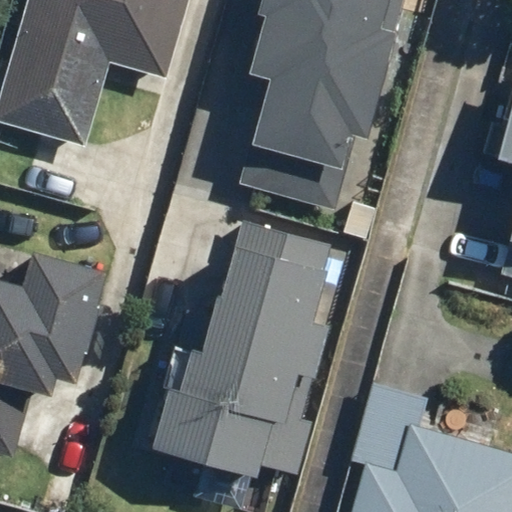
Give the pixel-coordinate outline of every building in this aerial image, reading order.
[(23,0),(0,78),(0,121),(81,145),(108,56),(162,72),(182,5),(176,4),(177,0),(23,0)] [(258,0),(256,11),(263,13),(246,71),(268,77),(249,142),(252,143),(240,182),(332,209),(347,157),(343,156),(350,132),(365,137),(404,0),(258,0)] [(511,100),(496,155),(511,159),(511,223),(499,269),(511,273),(511,100)] [(152,439),(151,443),(257,473),(260,463),(299,474),(315,418),(304,415),(331,321),(315,316),(337,240),(239,212),(200,347),(192,345),(190,351),(175,346),(149,438),(152,439)] [(21,296),(0,291),(0,459),(12,462),(27,401),(47,405),(52,385),(72,389),(101,270),(31,254),(21,296)] [(511,511),(511,449),(423,423),(431,394),(372,376),(348,457),(364,462),(349,511),(511,511)]
